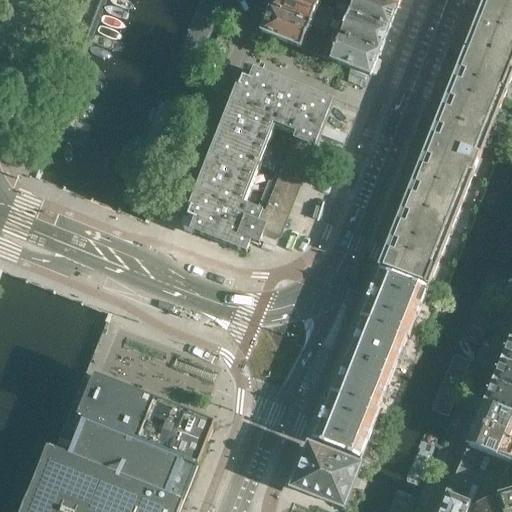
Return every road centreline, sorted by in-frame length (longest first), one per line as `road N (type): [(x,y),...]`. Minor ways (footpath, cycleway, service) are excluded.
road 1 (unclassified): [(337,275),(444,0)]
road 2 (residential): [(166,268),(172,220),(258,0)]
road 3 (unclassified): [(229,511),(337,275)]
road 4 (residential): [(428,511),(511,303)]
road 5 (unclassified): [(0,244),(56,263),(109,263),(191,295)]
road 6 (unclassified): [(166,268),(0,191)]
road 7 (unclassified): [(191,295),(262,311),(306,298),(337,275)]
